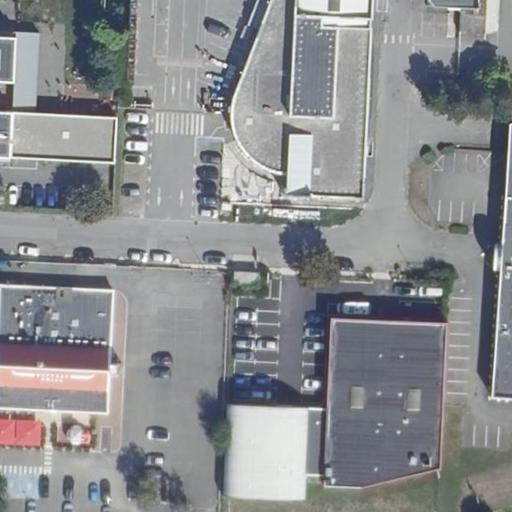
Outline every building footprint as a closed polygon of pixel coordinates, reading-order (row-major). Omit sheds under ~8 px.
[(285,197),(366,200),(374,28),(372,28),(373,20),(375,20),(376,0),(296,0),(296,15),(280,14),(279,24),(265,22),(236,100),(233,114),(232,129),(235,139),(243,152),(253,163),(270,171),(289,175),(288,188),(285,188),(285,197)] [(280,14),(296,15),(296,0),(273,0),(265,22),(279,24),(280,14)] [(430,0),(431,0),(438,8),(482,9),(482,0),(430,0)] [(118,117),(0,111),(0,81),(16,82),(18,37),(0,36),(0,156),(116,162),(118,117)] [(511,198),(507,198),(505,244),(499,244),(497,271),(503,271),(495,399),(511,400),(511,198)] [(0,408),(50,411),(109,414),(114,292),(1,287),(0,311),(0,408)] [(362,489),(442,470),(449,326),(333,320),(329,410),(229,408),(224,498),(306,502),(306,477),(326,477),(326,488),(362,489)]
